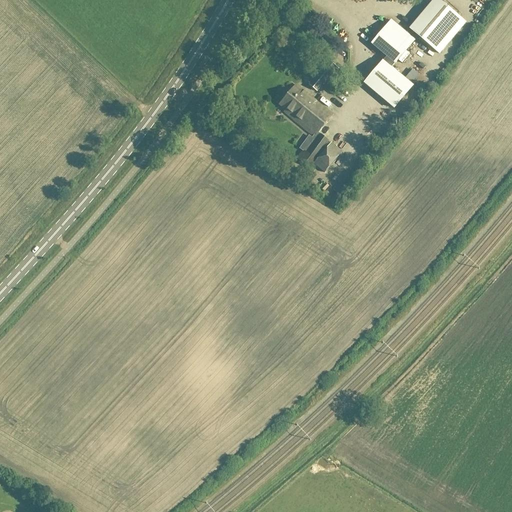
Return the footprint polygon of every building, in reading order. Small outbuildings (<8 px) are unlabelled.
[(391,22),(371,45),(386,58),(383,62),(391,69),(418,37),(439,55),(452,39),(446,34),(459,19),(436,0),(435,0),(406,35),(391,22)] [(333,48),(338,43),(334,39),(329,44),(333,48)] [(424,57),(416,66),(427,75),(434,66),(424,57)] [(324,87),(338,70),(327,60),(308,83),(310,85),(309,86),(316,92),(323,85),(324,87)] [(364,84),(394,109),(412,87),(391,69),(383,62),(364,84)] [(318,133),(332,116),(295,86),(279,106),(286,111),(284,113),(314,138),(318,133)] [(328,142),(318,134),(305,153),(302,152),(297,159),(309,168),(325,147),(328,142)] [(324,174),(341,153),(331,144),(327,149),(314,165),(324,174)]
